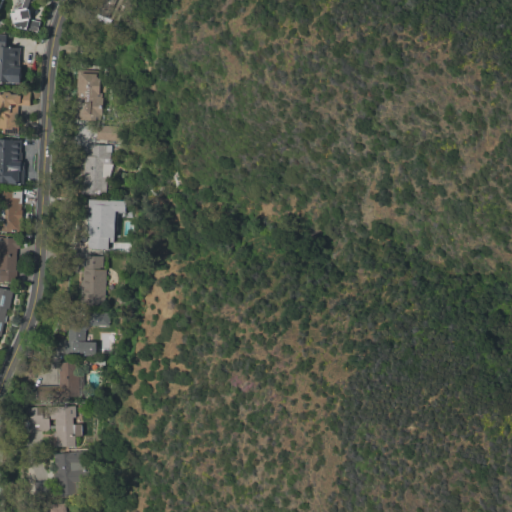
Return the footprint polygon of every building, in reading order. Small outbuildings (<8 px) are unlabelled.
[(35,0),(35,2),(30,2),(27,10),(29,10),(31,19),(28,19),(29,20),(39,22),(38,33),(15,27),(14,23),(10,23),(8,14),(15,12),(14,10),(21,9),(24,1),(21,0),(35,0)] [(120,0),(118,5),(116,4),(110,20),(94,14),(97,6),(95,5),(97,0),(120,0)] [(8,48),(19,48),(18,67),(20,67),(20,73),(21,73),(21,79),(20,79),(20,84),(0,82),(0,34),(8,35),(8,48)] [(99,71),(98,80),(103,81),(103,94),(100,94),(100,98),(101,98),(101,117),(95,117),(95,121),(75,120),(76,87),(75,87),(76,70),(99,71)] [(17,106),(16,123),(19,123),(18,135),(2,134),(2,129),(0,128),(0,91),(30,93),(29,106),(17,106)] [(95,140),(96,126),(116,127),(116,134),(118,134),(117,141),(95,140)] [(0,139),(21,140),(20,153),(21,153),(21,162),(24,163),(23,184),(0,183),(0,139)] [(82,183),(84,156),(90,157),(91,144),(110,146),(109,156),(109,164),(112,164),(108,178),(106,178),(104,196),(80,194),(81,183),(82,183)] [(0,188),(14,189),(14,196),(22,196),(21,209),(23,210),(22,221),(20,221),(20,233),(0,232),(0,188)] [(88,249),(88,237),(87,237),(87,230),(87,228),(87,225),(87,223),(88,221),(91,222),(92,213),(88,213),(89,200),(125,201),(125,212),(114,212),(114,218),(116,222),(116,225),(115,228),(113,232),(113,238),(108,238),(108,250),(88,249)] [(0,238),(16,239),(16,242),(19,242),(19,249),(16,249),(15,270),(17,270),(16,283),(3,282),(3,283),(0,282),(0,238)] [(103,307),(84,306),(84,307),(80,306),(81,281),(82,281),(83,266),(85,266),(85,256),(102,257),(101,270),(105,270),(103,307)] [(0,289),(13,292),(9,309),(7,309),(1,337),(0,336),(0,289)] [(64,342),(68,342),(69,323),(81,310),(108,312),(107,327),(91,326),(85,331),(84,342),(94,342),(94,343),(96,343),(95,357),(71,356),(71,355),(64,355),(64,342)] [(58,363),(79,363),(79,375),(84,375),(84,389),(83,389),(83,396),(61,397),(61,402),(50,402),(50,400),(38,401),(37,387),(54,387),(54,388),(59,388),(58,363)] [(53,433),(55,430),(55,428),(49,428),(48,431),(29,431),(30,428),(30,419),(22,420),(22,409),(74,406),(75,418),(72,418),(72,425),(80,424),(81,436),(74,436),(74,447),(56,447),(53,449),(53,433)] [(82,451),(83,469),(86,469),(87,482),(74,483),(74,494),(35,497),(34,483),(49,481),(50,491),(59,490),(58,481),(54,482),(54,473),(57,473),(56,468),(54,468),(53,454),(82,451)] [(42,511),(42,505),(64,503),(64,511),(42,511)]
